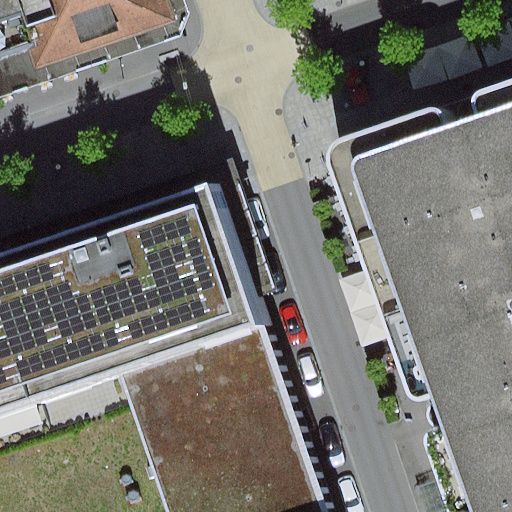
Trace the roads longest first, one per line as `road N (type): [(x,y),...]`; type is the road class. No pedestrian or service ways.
road 1 (residential): [(286,183),(397,511)]
road 2 (residential): [(246,65),(0,151)]
road 3 (residential): [(441,0),(246,65)]
road 4 (residential): [(246,65),(286,183)]
